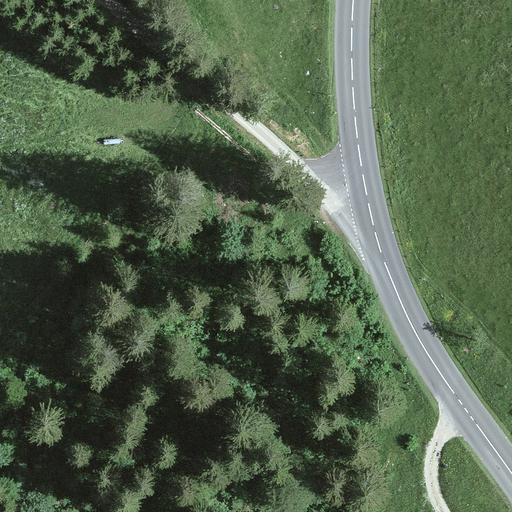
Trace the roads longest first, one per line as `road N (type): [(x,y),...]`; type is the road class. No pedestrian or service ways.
road 1 (unclassified): [(105,0),(328,195),(371,217)]
road 2 (secondary): [(371,217),(420,341),(511,473)]
road 3 (secondary): [(353,0),(352,74),(371,217)]
